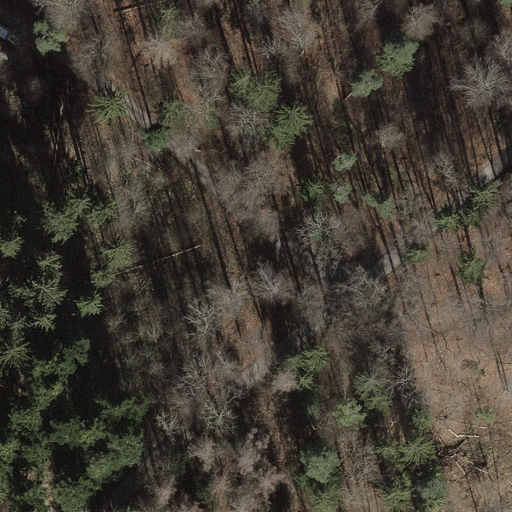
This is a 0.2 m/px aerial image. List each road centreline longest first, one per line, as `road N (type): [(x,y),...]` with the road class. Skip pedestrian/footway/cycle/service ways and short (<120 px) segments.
road 1 (track): [(108,511),(201,413),(511,152)]
road 2 (track): [(0,17),(152,132),(343,295)]
